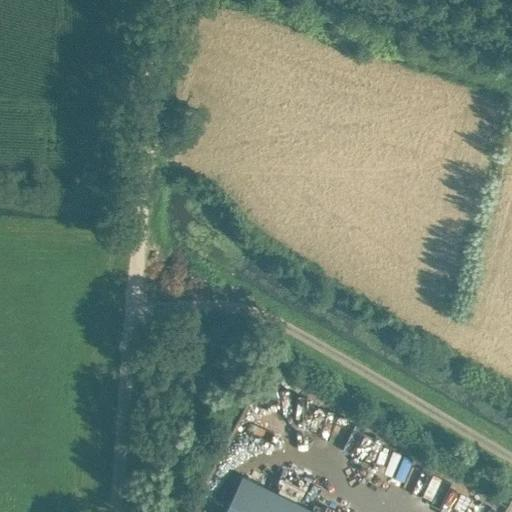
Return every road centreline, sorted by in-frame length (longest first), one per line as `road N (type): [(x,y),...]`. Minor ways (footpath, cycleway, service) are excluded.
road 1 (unclassified): [(511,455),(257,314),(216,304),(132,311)]
road 2 (unclassified): [(132,311),(158,1)]
road 3 (unclassified): [(115,511),(132,311)]
